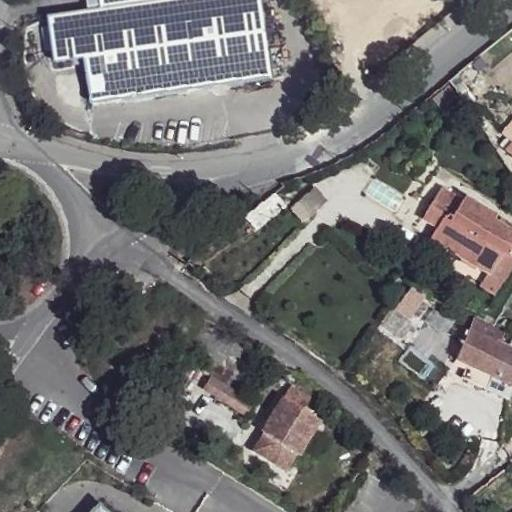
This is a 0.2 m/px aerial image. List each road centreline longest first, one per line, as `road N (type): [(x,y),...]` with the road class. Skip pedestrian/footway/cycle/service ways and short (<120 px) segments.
road 1 (unclassified): [(116,239),(353,404),(452,511)]
road 2 (residential): [(253,168),(342,139),(439,68),(511,1)]
road 3 (unknown): [(229,316),(338,209),(354,205),(411,237)]
road 4 (residential): [(253,168),(126,166),(21,145)]
road 5 (residential): [(116,239),(253,168)]
road 6 (unclassified): [(76,273),(71,199),(21,145)]
